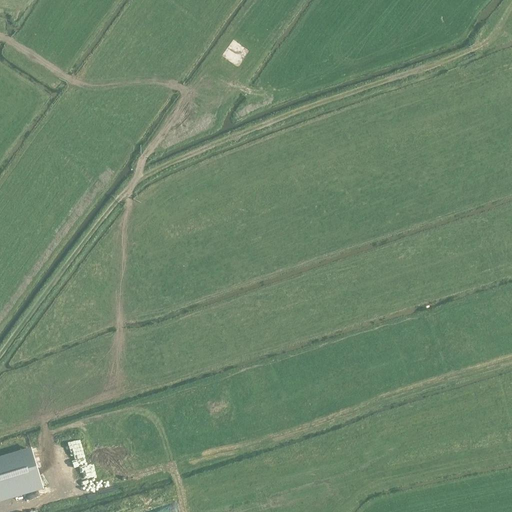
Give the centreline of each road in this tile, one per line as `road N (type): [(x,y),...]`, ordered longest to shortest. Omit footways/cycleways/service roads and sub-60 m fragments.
road 1 (track): [(480,46),(132,185),(0,355)]
road 2 (track): [(331,12),(273,92),(254,94),(234,87),(186,95),(167,82),(75,85),(0,36)]
road 3 (track): [(186,95),(129,194),(120,335),(44,416),(45,432)]
road 4 (track): [(11,511),(60,494),(45,432),(75,425)]
